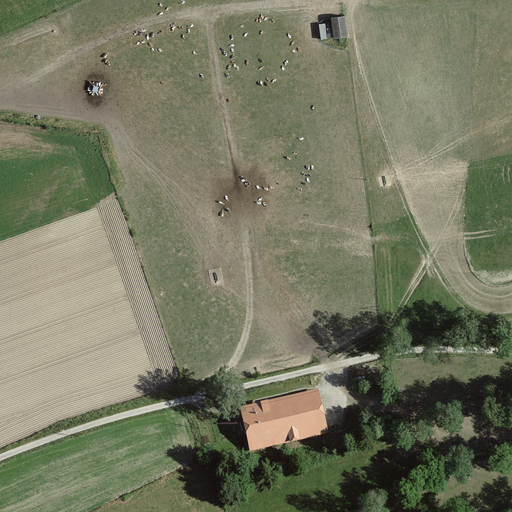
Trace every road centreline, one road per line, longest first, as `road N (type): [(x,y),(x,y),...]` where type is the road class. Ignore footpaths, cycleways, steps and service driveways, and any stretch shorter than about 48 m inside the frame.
road 1 (track): [(0,460),(76,429),(402,352),(511,354)]
road 2 (track): [(0,94),(152,20),(330,1)]
